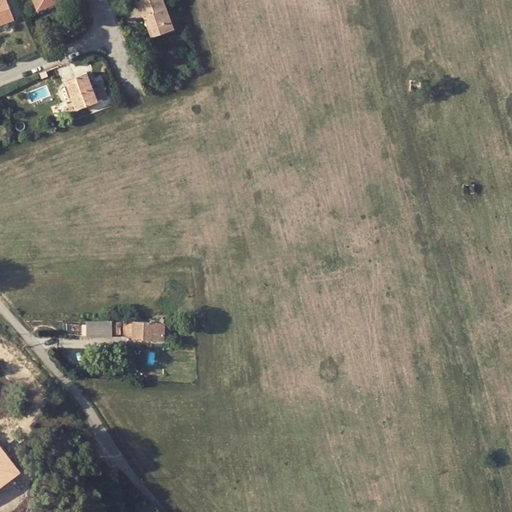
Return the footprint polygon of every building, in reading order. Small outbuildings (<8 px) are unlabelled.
[(0,0),(0,22),(15,16),(8,0),(0,0)] [(62,0),(35,0),(38,9),(62,0)] [(166,0),(140,0),(145,13),(149,12),(158,34),(177,28),(166,0)] [(79,108),(111,95),(104,78),(99,80),(101,86),(97,88),(91,70),(80,74),(81,79),(70,83),(75,97),(79,108)] [(410,81),(410,91),(421,92),(421,81),(410,81)] [(73,110),(79,108),(75,97),(69,99),(73,110)] [(464,184),(463,194),(474,195),(474,184),(464,184)] [(84,317),(83,333),(102,334),(103,317),(84,317)] [(112,333),(112,317),(103,317),(102,334),(112,334),(112,333)] [(112,317),(112,333),(122,333),(122,318),(112,317)] [(133,336),(134,320),(126,320),(125,333),(133,336)] [(134,320),(133,336),(134,338),(165,339),(166,321),(134,320)] [(9,471),(16,466),(0,444),(0,487),(13,477),(9,471)] [(9,471),(13,477),(21,472),(16,466),(9,471)]
